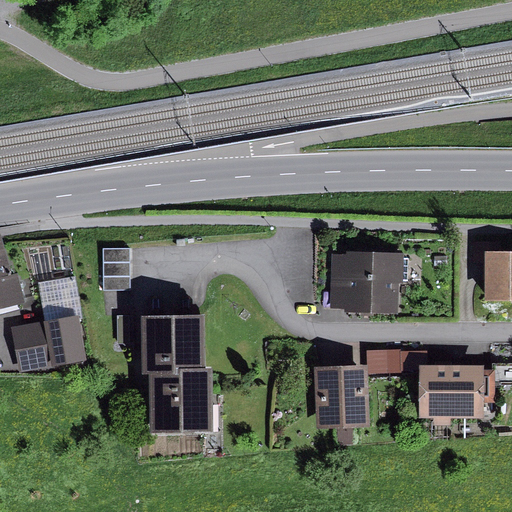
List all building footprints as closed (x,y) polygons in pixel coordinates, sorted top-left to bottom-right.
[(1,236),(0,236),(0,311),(26,305),(1,236)] [(132,251),(106,251),(105,309),(131,310),(132,251)] [(404,256),(334,253),(331,312),(401,316),(404,256)] [(511,254),(486,254),(486,302),(511,301),(511,254)] [(204,319),(145,318),(143,381),(154,381),(153,434),(212,435),(213,373),(203,373),(204,319)] [(83,320),(54,324),(60,367),(89,363),(83,320)] [(47,326),(14,330),(19,371),(52,367),(47,326)] [(369,367),(315,369),(317,430),(371,429),(369,367)] [(484,368),(421,367),(420,419),(483,419),(484,368)]
